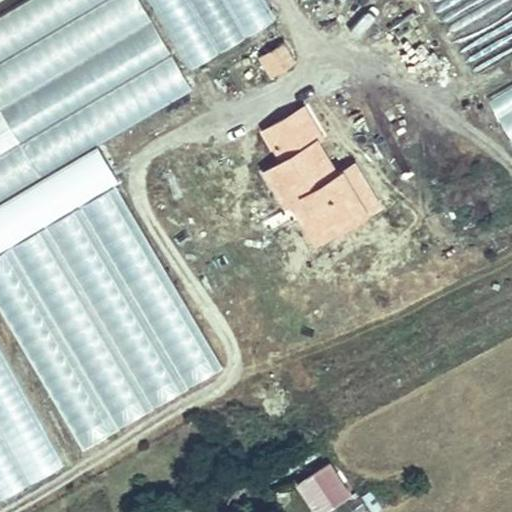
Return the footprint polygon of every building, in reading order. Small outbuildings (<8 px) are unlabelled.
[(262,0),(150,0),(185,69),(275,25),(262,0)] [(285,37),(258,54),(269,73),(297,57),(289,44),(285,37)] [(511,144),(511,69),(482,84),(511,144)] [(0,116),(10,110),(0,92),(0,116)] [(307,111),(304,105),(266,127),(269,133),(307,111)] [(307,111),(269,133),(283,156),(288,164),(322,144),(318,136),(321,134),(307,111)] [(288,164),(291,170),(274,180),(287,201),(338,171),(322,144),(288,164)] [(266,166),(271,175),(288,164),(283,156),(266,166)] [(271,175),(274,180),(291,170),(288,164),(271,175)] [(383,204),(359,164),(346,172),(369,212),(383,204)] [(346,172),(340,175),(338,171),(287,201),(290,206),(294,204),(306,197),(313,209),(309,211),(325,238),(369,212),(346,172)] [(317,243),(325,238),(309,211),(313,209),(306,197),(294,204),(317,243)] [(0,500),(63,470),(0,344),(0,500)] [(293,485),(310,511),(328,511),(352,497),(330,462),(293,485)]
